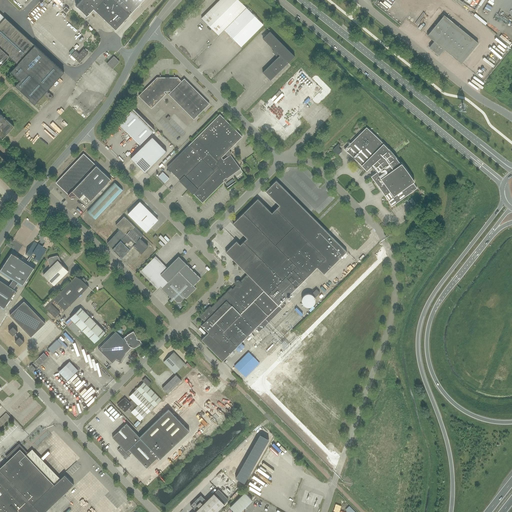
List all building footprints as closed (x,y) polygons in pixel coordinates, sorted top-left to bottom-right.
[(81,0),(76,6),(78,8),(85,14),(85,15),(87,17),(94,9),(116,30),(144,0),(81,0)] [(213,7),(230,25),(247,8),(246,7),(238,0),(219,0),(215,4),(214,4),(212,6),(213,7)] [(466,0),(466,2),(476,8),(480,0),(466,0)] [(225,30),(230,25),(213,7),(202,18),(219,35),(224,30),(225,30)] [(247,8),(230,25),(225,30),(241,47),(264,25),(247,8)] [(0,66),(9,57),(17,65),(11,72),(20,81),(15,86),(35,104),(43,95),(47,91),(64,71),(36,44),(6,18),(5,19),(0,14),(0,66)] [(461,63),(478,43),(444,15),(428,36),(434,41),(429,47),(439,55),(442,52),(443,53),(445,50),(461,63)] [(271,80),(295,56),(270,31),(263,38),(274,50),(273,51),(278,57),(263,72),(271,80)] [(79,54),(75,51),(71,56),(80,63),(88,54),(84,49),(79,54)] [(114,57),(107,64),(112,70),(120,62),(114,57)] [(272,128),(284,141),(304,123),(297,115),(314,99),(318,104),(333,90),(318,74),(314,78),(303,67),(267,102),(263,98),(257,103),(261,108),(264,106),(279,122),(272,128)] [(210,104),(184,79),(182,81),(178,78),(157,78),(153,81),(139,96),(152,109),(166,94),(164,92),(165,91),(170,92),(171,92),(169,94),(194,119),(210,104)] [(47,91),(43,95),(48,99),(48,98),(50,100),(54,97),(47,91)] [(140,145),(155,130),(133,109),(119,123),(140,145)] [(1,135),(4,137),(10,131),(9,127),(7,122),(6,121),(7,125),(6,126),(7,129),(6,131),(4,130),(3,127),(0,128),(0,126),(6,120),(5,116),(0,111),(0,133),(1,135)] [(243,137),(220,114),(167,167),(181,181),(182,180),(194,192),(193,193),(203,203),(224,181),(224,180),(226,178),(227,179),(241,169),(231,155),(224,160),(222,158),(243,137)] [(377,172),(371,176),(376,182),(379,187),(382,191),(385,195),(388,200),(390,203),(392,206),(417,188),(413,182),(415,181),(413,178),(407,170),(404,166),(402,163),(401,164),(396,157),(394,155),(392,153),(389,149),(384,144),(380,140),(377,137),(373,134),(369,130),(367,127),(345,149),(347,152),(351,156),(362,166),(367,171),(372,166),(377,172)] [(152,137),(131,158),(145,172),(166,151),(152,137)] [(339,143),(334,149),(340,154),(343,150),(340,147),(341,145),(339,143)] [(69,195),(68,195),(71,197),(72,196),(75,196),(76,195),(87,205),(111,180),(84,154),(56,183),(69,195)] [(159,177),(165,183),(169,178),(163,172),(159,177)] [(325,274),(348,251),(314,218),(277,180),(266,191),(280,205),(278,207),(276,209),(274,211),(272,213),(258,199),(233,224),(247,238),(240,245),(237,241),(226,252),(247,274),(241,281),(239,280),(237,280),(235,282),(235,284),(236,285),(233,288),(233,289),(231,287),(212,307),(210,306),(199,316),(205,322),(202,325),(209,333),(201,340),(223,361),(255,329),(258,333),(268,323),(286,305),(283,302),(304,280),(318,267),(325,274)] [(123,190),(115,183),(87,212),(95,219),(123,190)] [(128,214),(140,225),(151,214),(140,202),(128,214)] [(158,220),(151,214),(140,225),(146,232),(158,220)] [(108,243),(113,249),(122,258),(133,246),(142,253),(148,246),(140,238),(143,235),(125,217),(116,225),(120,229),(118,230),(119,231),(108,243)] [(0,276),(0,305),(2,306),(0,309),(3,311),(18,288),(15,286),(17,285),(21,288),(37,265),(30,261),(31,259),(38,263),(47,249),(43,246),(42,247),(39,245),(39,244),(35,241),(26,255),(30,257),(28,259),(14,250),(0,271),(0,273),(12,282),(11,284),(0,276)] [(50,258),(48,259),(50,267),(51,267),(44,275),(54,285),(69,271),(61,263),(59,257),(58,255),(50,258)] [(179,256),(167,268),(156,256),(155,257),(156,257),(142,272),(158,288),(157,289),(158,289),(160,287),(172,299),(173,298),(177,302),(181,302),(185,298),(186,299),(196,289),(194,286),(201,278),(179,256)] [(74,279),(59,293),(53,299),(65,310),(89,287),(82,280),(75,276),(74,279)] [(316,297),(320,293),(317,289),(312,294),(316,297)] [(302,304),(304,306),(305,307),(307,308),(310,308),(312,308),(314,306),(315,305),(316,302),(316,300),(315,298),(314,296),(312,295),(309,294),(307,295),(305,296),(304,297),(302,299),(302,301),(302,304)] [(55,301),(53,299),(45,307),(55,318),(60,312),(51,304),(55,301)] [(24,301),(10,315),(31,337),(46,323),(24,301)] [(106,333),(81,307),(70,318),(66,322),(77,333),(81,329),(95,343),(106,333)] [(18,331),(13,326),(9,331),(13,335),(18,331)] [(134,349),(142,344),(140,340),(137,339),(137,338),(134,332),(127,335),(128,336),(123,338),(116,331),(98,349),(113,363),(117,359),(121,361),(126,353),(132,347),(134,349)] [(20,346),(24,341),(20,337),(15,341),(20,346)] [(49,348),(54,353),(63,344),(58,339),(49,348)] [(175,373),(185,364),(174,352),(164,362),(175,373)] [(260,364),(248,352),(234,366),(246,378),(260,364)] [(48,357),(44,353),(35,361),(39,365),(48,357)] [(69,362),(59,372),(67,380),(78,371),(69,362)] [(176,375),(162,388),(168,394),(181,381),(176,375)] [(140,421),(154,407),(162,400),(148,386),(151,383),(146,377),(142,381),(144,382),(129,396),(132,399),(130,402),(125,398),(121,402),(120,402),(117,405),(120,408),(121,407),(125,412),(129,408),(132,411),(131,412),(140,421)] [(132,453),(147,468),(158,457),(160,459),(189,431),(169,409),(140,437),(127,423),(112,437),(121,446),(118,450),(126,459),(132,453)] [(259,436),(235,480),(244,485),(268,441),(259,436)] [(53,484),(20,449),(0,468),(0,511),(40,511),(33,504),(53,484)] [(196,511),(195,511),(216,511),(225,504),(214,493),(206,501),(201,495),(190,505),(196,511)] [(240,511),(252,501),(245,493),(230,507),(235,511),(240,511)]
